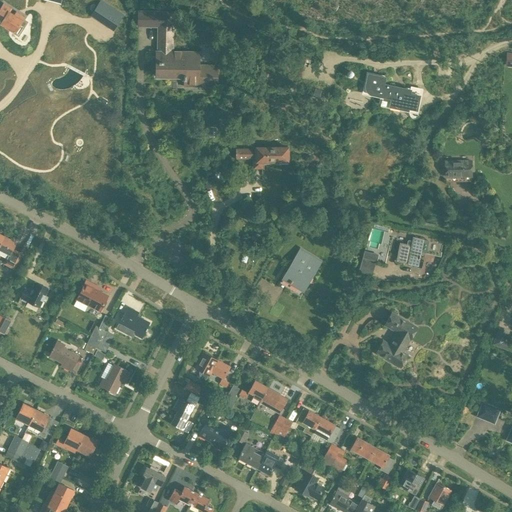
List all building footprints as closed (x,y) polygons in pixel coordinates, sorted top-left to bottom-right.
[(0,23),(18,35),(26,23),(8,12),(11,8),(4,3),(0,9),(0,23)] [(172,52),(172,29),(175,29),(175,12),(138,12),(137,29),(159,29),(158,52),(156,52),(156,76),(183,77),(183,80),(185,80),(185,85),(217,86),(217,66),(198,66),(198,53),(172,52)] [(383,77),(368,74),(364,92),(379,96),(379,97),(380,97),(380,95),(391,97),(389,106),(412,111),(414,111),(415,110),(416,109),(419,96),(409,94),(410,90),(383,84),(384,76),(383,77)] [(314,89),(312,96),(318,98),(321,91),(314,89)] [(215,137),(215,127),(206,126),(206,137),(215,137)] [(288,161),(288,148),(257,148),(257,150),(236,150),(236,158),(253,158),(253,167),(262,167),(262,161),(270,161),(270,163),(278,163),(278,161),(288,161)] [(446,177),(471,175),(470,161),(445,162),(446,177)] [(360,249),(364,234),(355,232),(352,247),(360,249)] [(15,243),(3,237),(0,242),(0,263),(3,258),(6,259),(3,264),(13,269),(20,254),(11,249),(15,243)] [(409,240),(407,241),(407,244),(400,242),(396,260),(417,265),(420,252),(425,253),(428,241),(413,237),(412,241),(409,240)] [(307,283),(321,261),(300,249),(282,278),(299,288),(303,281),(307,283)] [(370,273),(375,260),(363,256),(358,269),(370,273)] [(99,311),(107,296),(94,290),(96,286),(85,281),(77,296),(93,304),(92,307),(99,311)] [(39,307),(48,289),(35,283),(31,291),(25,289),(19,301),(22,302),(23,300),(39,307)] [(141,338),(149,323),(137,316),(138,313),(128,308),(120,323),(136,331),(134,334),(141,338)] [(409,340),(416,328),(391,313),(384,325),(396,332),(389,345),(383,341),(376,353),(399,367),(406,355),(397,350),(405,337),(409,340)] [(104,329),(105,329),(110,318),(105,315),(99,327),(104,329)] [(0,332),(3,335),(10,322),(0,316),(0,332)] [(101,343),(106,333),(103,331),(104,329),(99,327),(95,325),(91,334),(97,337),(95,341),(96,341),(101,343)] [(109,347),(115,334),(104,329),(103,331),(106,333),(101,343),(109,347)] [(499,329),(493,345),(502,348),(508,333),(499,329)] [(93,353),(95,348),(94,347),(96,341),(95,341),(97,337),(91,334),(84,349),(93,353)] [(71,372),(79,356),(63,348),(64,345),(57,341),(49,356),(62,363),(60,366),(71,372)] [(106,353),(109,347),(101,343),(96,341),(94,347),(95,348),(106,353)] [(96,350),(93,356),(101,360),(104,354),(96,350)] [(208,375),(211,370),(216,360),(203,353),(195,367),(201,370),(201,377),(206,380),(208,375)] [(223,377),(229,367),(216,360),(211,370),(223,377)] [(124,383),(129,373),(114,364),(105,380),(103,379),(99,386),(114,394),(121,381),(124,383)] [(225,388),(229,382),(221,378),(218,384),(225,388)] [(197,394),(201,388),(188,381),(184,388),(197,394)] [(260,401),(261,399),(267,388),(255,381),(249,392),(254,394),(252,397),(260,401)] [(239,389),(233,385),(222,404),(231,409),(237,397),(235,396),(239,389)] [(277,413),(280,408),(285,399),(280,396),(280,395),(267,388),(261,399),(272,405),(270,409),(277,413)] [(202,390),(199,395),(204,398),(207,392),(202,390)] [(248,393),(241,390),(239,395),(246,399),(248,393)] [(188,433),(193,423),(187,420),(195,406),(179,397),(173,409),(177,411),(170,423),(182,430),(188,433)] [(205,407),(208,401),(200,397),(197,403),(205,407)] [(211,418),(218,404),(210,400),(202,414),(211,418)] [(493,423),(499,410),(482,403),(477,416),(493,423)] [(29,424),(36,410),(23,404),(17,418),(29,424)] [(313,433),(318,424),(321,419),(303,408),(295,423),(313,433)] [(46,438),(47,435),(53,422),(48,419),(49,416),(36,410),(29,424),(41,429),(38,435),(46,438)] [(275,437),(286,418),(279,414),(269,434),(275,437)] [(282,441),(292,421),(286,418),(275,437),(282,441)] [(330,443),(333,442),(340,429),(321,419),(318,424),(313,433),(330,443)] [(220,430),(209,424),(206,423),(199,436),(213,443),(212,445),(221,450),(231,430),(222,426),(220,430)] [(76,449),(83,435),(70,429),(65,441),(59,438),(56,444),(65,449),(67,445),(76,449)] [(243,444),(248,434),(240,429),(235,439),(243,444)] [(89,456),(96,442),(83,435),(76,449),(89,456)] [(35,462),(41,450),(27,443),(28,442),(15,436),(8,449),(33,461),(35,462)] [(369,459),(375,448),(357,438),(351,449),(369,459)] [(45,451),(48,444),(43,442),(40,448),(45,451)] [(264,454),(246,444),(238,459),(257,469),(264,454)] [(329,468),(339,450),(331,445),(321,463),(329,468)] [(387,473),(394,462),(387,458),(388,456),(375,448),(369,459),(382,466),(380,469),(387,473)] [(30,467),(33,461),(8,449),(5,455),(18,461),(30,467)] [(268,475),(275,460),(278,455),(267,449),(264,454),(257,469),(261,471),(259,473),(265,476),(266,474),(268,475)] [(294,450),(289,457),(294,460),(290,467),(295,470),(304,455),(294,450)] [(340,474),(347,462),(341,458),(344,452),(339,450),(329,468),(340,474)] [(316,500),(323,488),(315,483),(317,479),(311,475),(316,466),(304,460),(298,469),(304,472),(294,489),(308,496),(308,495),(316,500)] [(64,473),(67,467),(56,462),(53,467),(64,473)] [(156,473),(157,470),(150,466),(149,469),(146,468),(144,468),(141,474),(143,475),(142,475),(143,476),(143,477),(145,478),(141,487),(150,492),(151,489),(155,491),(158,485),(160,485),(164,476),(156,473)] [(61,478),(64,473),(53,467),(51,473),(59,477),(61,478)] [(399,485),(414,494),(424,476),(418,473),(417,475),(407,469),(399,485)] [(286,487),(292,475),(285,472),(279,484),(286,487)] [(56,482),(59,477),(51,473),(48,478),(56,482)] [(342,486),(346,478),(338,473),(333,481),(342,486)] [(385,489),(392,477),(385,473),(382,478),(380,477),(378,480),(380,481),(378,486),(385,489)] [(443,505),(451,491),(436,483),(428,497),(443,505)] [(60,511),(62,511),(73,491),(59,484),(54,493),(51,491),(44,504),(48,505),(48,506),(60,511)] [(195,493),(183,487),(180,493),(174,489),(168,501),(175,504),(178,499),(189,505),(195,493)] [(343,511),(354,511),(358,507),(340,497),(344,490),(338,487),(329,504),(343,511)] [(211,511),(213,509),(205,505),(208,500),(195,493),(189,505),(201,511),(200,511),(211,511)] [(358,507),(354,511),(374,511),(372,511),(374,506),(369,503),(371,499),(364,495),(358,507)] [(414,509),(420,498),(414,495),(410,502),(409,501),(407,505),(408,505),(408,506),(414,509)] [(424,511),(429,502),(421,498),(414,511),(424,511)] [(142,511),(152,511),(157,503),(149,499),(142,511)] [(164,511),(167,506),(159,502),(153,511),(164,511)]
